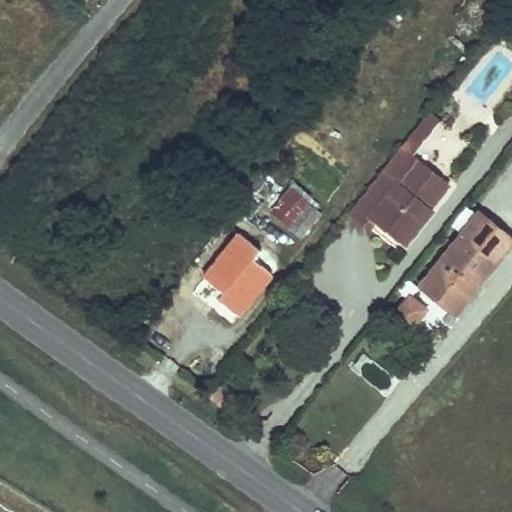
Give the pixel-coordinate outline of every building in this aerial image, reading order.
[(445,188),(399,145),(347,209),(345,212),(370,232),(376,224),(404,247),(430,215),(426,212),(445,188)] [(259,173),(246,190),(272,211),(288,190),(262,170),(259,173)] [(288,190),(272,211),(290,224),(283,233),(296,243),(319,214),(314,210),(327,195),(318,188),(310,197),(293,184),(288,190)] [(449,317),(509,243),(475,217),(416,290),(449,317)] [(255,254),(235,237),(199,281),(218,295),(212,303),(232,319),(265,277),(248,263),(255,254)] [(430,310),(410,293),(393,314),(414,331),(430,310)] [(384,392),(396,376),(368,356),(357,372),(384,392)]
